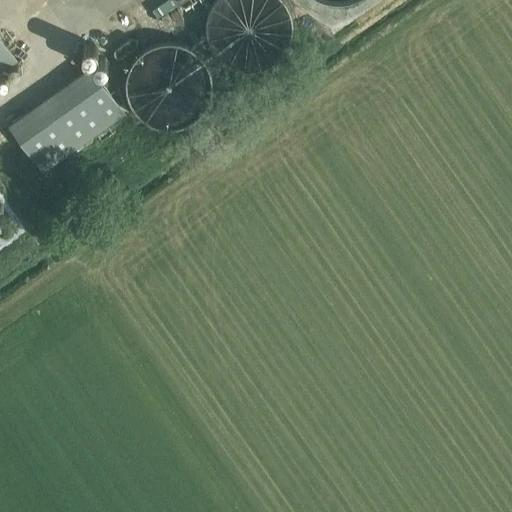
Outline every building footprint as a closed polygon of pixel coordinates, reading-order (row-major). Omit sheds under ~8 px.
[(211,71),(226,61),(232,65),(241,68),(253,69),(266,66),(275,62),(283,55),(289,46),(293,37),(294,28),(293,15),(290,7),(286,0),(215,0),(214,3),(210,11),(208,19),(207,29),(208,32),(191,45),(186,42),(180,40),(174,39),(168,39),(159,40),(148,44),(138,52),(132,60),(128,68),(126,76),(126,85),(127,94),(131,103),(136,111),(143,117),(151,122),(159,125),(172,126),(185,123),(194,118),(201,112),(208,103),(211,94),(213,85),(213,79),(212,72),(211,71)] [(157,17),(182,0),(165,0),(152,9),(157,17)] [(0,39),(0,71),(15,61),(0,39)] [(71,45),(59,52),(65,63),(78,55),(71,45)] [(37,172),(121,117),(87,65),(3,120),(37,172)] [(0,251),(28,233),(0,188),(0,251)]
